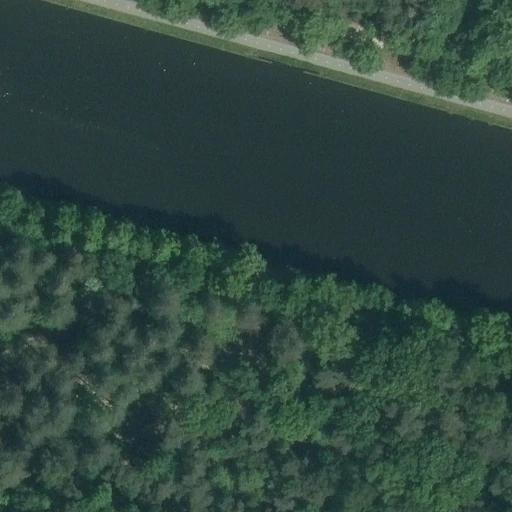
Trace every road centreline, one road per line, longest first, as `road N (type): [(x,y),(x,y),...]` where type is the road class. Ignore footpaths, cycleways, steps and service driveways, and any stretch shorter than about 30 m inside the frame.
road 1 (track): [(0,213),(511,355)]
road 2 (track): [(511,76),(229,0)]
